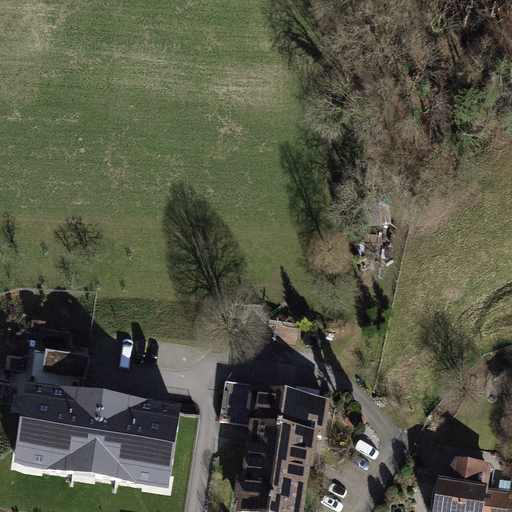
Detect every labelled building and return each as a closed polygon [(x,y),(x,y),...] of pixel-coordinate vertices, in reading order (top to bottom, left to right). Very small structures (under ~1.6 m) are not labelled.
[(362,231),(362,245),(380,245),(380,231),(362,231)] [(90,360),(32,351),(25,397),(83,405),(89,369),(90,360)] [(249,394),(240,457),(311,468),(320,404),(249,394)] [(83,405),(25,397),(13,474),(168,497),(180,420),(83,405)] [(303,511),(311,468),(240,457),(231,511),(303,511)] [(486,503),(491,467),(451,462),(448,484),(434,482),(429,511),(507,511),(508,506),(486,503)]
